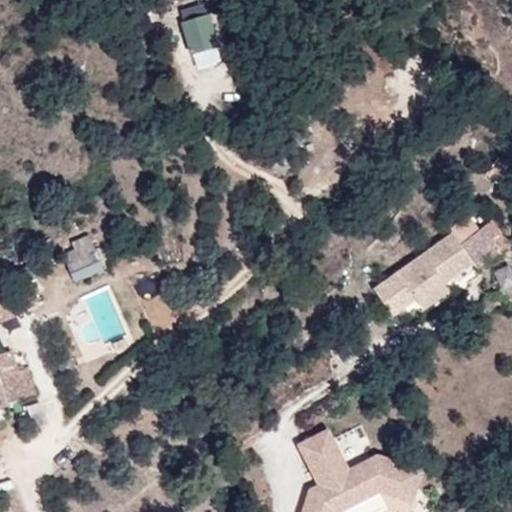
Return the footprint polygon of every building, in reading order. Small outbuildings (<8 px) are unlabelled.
[(457,242),(478,229),(468,213),(447,226),(457,242)] [(466,246),(478,262),(511,238),(499,221),(466,246)] [(448,231),(448,232),(370,289),(391,317),(414,300),(420,308),(424,313),(449,294),(443,286),(471,265),(473,264),(448,231)] [(63,252),(74,282),(103,271),(92,242),(63,252)] [(511,275),(507,265),(492,272),(502,291),(511,285),(511,275)] [(0,373),(0,424),(22,420),(14,372),(0,373)] [(298,446),(298,447),(317,481),(307,492),(303,511),(336,511),(376,493),(413,502),(421,468),(375,457),(349,469),(327,429),(298,446)]
